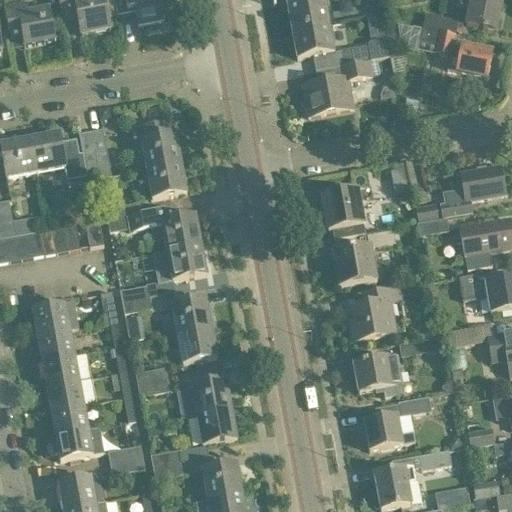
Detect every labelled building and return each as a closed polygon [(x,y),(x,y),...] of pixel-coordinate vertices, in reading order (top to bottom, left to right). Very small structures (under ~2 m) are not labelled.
[(83,0),(57,0),(61,23),(77,20),(80,39),(108,34),(102,1),(84,4),(83,0)] [(123,0),(126,13),(134,11),(137,28),(163,23),(158,0),(123,0)] [(459,0),(457,10),(469,13),(466,29),(496,35),(501,8),(471,2),(471,0),(459,0)] [(323,1),(287,8),(292,35),(328,29),(323,1)] [(24,5),(3,9),(10,45),(21,43),(23,51),(25,51),(24,50),(52,45),(53,45),(54,45),(48,11),(26,15),(24,5)] [(424,17),(421,31),(431,34),(454,39),(457,25),(424,17)] [(328,29),(292,35),(297,63),(333,56),(328,29)] [(431,34),(428,46),(435,47),(433,57),(458,62),(456,76),(486,82),(491,57),(461,50),(461,51),(451,49),(454,39),(431,34)] [(367,49),(341,54),(344,68),(389,60),(386,44),(368,47),(367,49)] [(341,83),(302,90),(308,122),(352,113),(347,85),(371,80),(368,66),(339,72),(341,83)] [(146,143),(141,144),(146,174),(181,168),(176,138),(165,140),(163,125),(143,128),(146,143)] [(100,132),(90,134),(99,183),(111,181),(106,153),(104,154),(100,132)] [(59,137),(29,143),(36,177),(65,172),(65,171),(84,167),(87,185),(99,183),(90,134),(76,137),(80,157),(63,161),(59,137)] [(29,143),(0,148),(0,151),(6,183),(36,177),(29,143)] [(181,168),(146,174),(152,203),(187,197),(181,168)] [(447,207),(440,208),(442,221),(471,216),(469,205),(505,199),(500,170),(460,177),(463,196),(446,199),(447,207)] [(370,192),(321,201),(328,235),(363,228),(360,208),(373,206),(370,192)] [(426,199),(412,202),(417,226),(438,222),(436,207),(427,209),(426,199)] [(8,205),(0,206),(0,226),(3,242),(5,242),(14,240),(8,205)] [(140,206),(104,212),(107,224),(142,218),(140,206)] [(142,218),(107,224),(109,236),(129,232),(130,236),(152,232),(154,244),(164,242),(167,256),(201,249),(196,220),(174,224),(172,212),(142,218)] [(446,223),(417,228),(419,240),(448,235),(446,223)] [(511,241),(509,223),(459,231),(465,262),(511,253),(511,241)] [(99,225),(84,228),(89,251),(89,253),(103,250),(99,225)] [(76,229),(64,231),(68,255),(80,253),(76,229)] [(64,231),(52,233),(56,257),(68,255),(64,231)] [(52,233),(40,236),(44,259),(56,257),(52,233)] [(368,251),(332,258),(338,292),(376,285),(370,252),(395,248),(393,235),(366,239),(368,251)] [(40,236),(28,238),(32,261),(44,259),(40,236)] [(28,238),(16,240),(21,264),(32,261),(28,238)] [(16,240),(14,240),(5,242),(9,266),(21,264),(16,240)] [(5,242),(3,242),(0,242),(0,267),(9,266),(5,242)] [(201,249),(167,256),(172,285),(207,279),(201,249)] [(489,276),(459,281),(463,305),(487,301),(490,317),(511,313),(511,282),(491,286),(489,276)] [(147,290),(120,295),(122,307),(149,303),(147,290)] [(363,310),(345,313),(352,347),(395,339),(389,307),(400,305),(398,291),(361,298),(363,310)] [(113,301),(101,303),(105,329),(109,328),(117,326),(113,301)] [(41,309),(24,317),(31,334),(35,332),(37,341),(70,335),(78,334),(73,303),(62,305),(62,310),(43,313),(41,309)] [(149,303),(122,307),(124,319),(151,314),(149,303)] [(206,304),(172,310),(177,339),(211,333),(206,304)] [(117,326),(109,328),(114,353),(122,351),(117,326)] [(488,328),(443,336),(450,374),(466,372),(462,351),(487,347),(490,368),(505,365),(508,383),(511,382),(511,338),(501,341),(491,343),(488,328)] [(211,333),(177,339),(182,369),(217,362),(211,333)] [(70,335),(37,341),(41,366),(74,360),(70,335)] [(427,344),(399,349),(401,361),(429,356),(427,344)] [(122,351),(114,353),(118,377),(126,376),(122,351)] [(74,360),(41,366),(46,391),(79,385),(74,360)] [(396,361),(353,369),(358,397),(383,392),(384,401),(403,398),(396,361)] [(166,372),(135,378),(137,390),(169,384),(166,372)] [(126,376),(118,377),(123,402),(131,401),(126,376)] [(169,384),(137,390),(140,401),(171,396),(169,384)] [(79,385),(46,391),(51,416),(83,409),(79,385)] [(225,385),(191,392),(196,421),(231,415),(225,385)] [(505,400),(493,401),(497,426),(511,424),(511,432),(511,408),(507,409),(505,400)] [(131,401),(123,402),(128,427),(135,426),(131,401)] [(428,402),(399,407),(401,421),(431,416),(428,402)] [(83,409),(51,416),(55,440),(88,434),(83,409)] [(231,415),(196,421),(201,451),(236,445),(231,415)] [(397,421),(364,427),(369,455),(402,449),(414,447),(413,436),(400,439),(397,421)] [(162,438),(161,429),(145,432),(147,441),(162,438)] [(491,432),(461,438),(463,454),(492,449),(494,459),(510,457),(511,466),(511,445),(505,447),(494,449),(491,432)] [(88,434),(55,440),(60,466),(92,459),(88,434)] [(450,454),(461,452),(459,441),(452,442),(449,447),(450,454)] [(140,450),(108,456),(110,468),(142,462),(140,450)] [(452,469),(449,454),(420,460),(422,472),(422,475),(439,472),(452,469)] [(177,455),(150,460),(152,472),(179,467),(177,455)] [(142,462),(110,468),(112,479),(144,473),(142,462)] [(179,467),(152,472),(155,484),(182,479),(179,467)] [(236,469),(202,475),(207,505),(242,498),(236,469)] [(377,498),(372,499),(375,511),(379,511),(391,511),(411,508),(419,507),(415,485),(413,473),(413,471),(373,478),(377,498)] [(99,481),(58,488),(62,511),(71,511),(104,506),(99,481)] [(496,485),(472,489),(474,503),(498,499),(496,485)] [(436,511),(468,508),(467,491),(434,493),(436,511)] [(511,511),(511,497),(496,501),(497,511),(511,511)] [(151,511),(149,498),(141,500),(143,511),(151,511)] [(244,511),(242,498),(207,505),(208,511),(244,511)]
